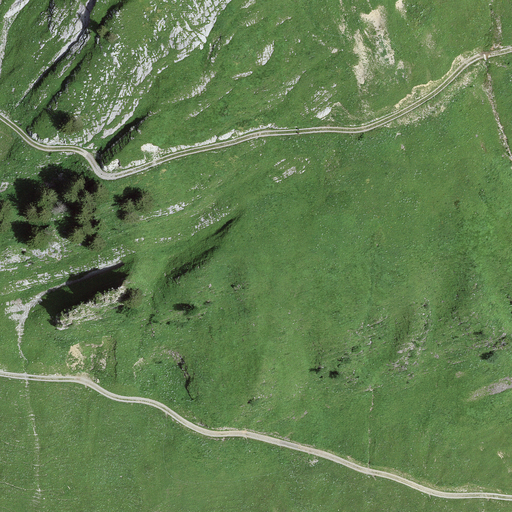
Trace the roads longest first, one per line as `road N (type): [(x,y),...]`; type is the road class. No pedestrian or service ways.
road 1 (track): [(0,116),(36,144),(80,150),(102,174),(116,175),(262,133),(369,127),(432,94),(469,61),(511,49)]
road 2 (track): [(0,373),(81,380),(162,406),(198,429),(294,445),(431,492),(511,497)]
